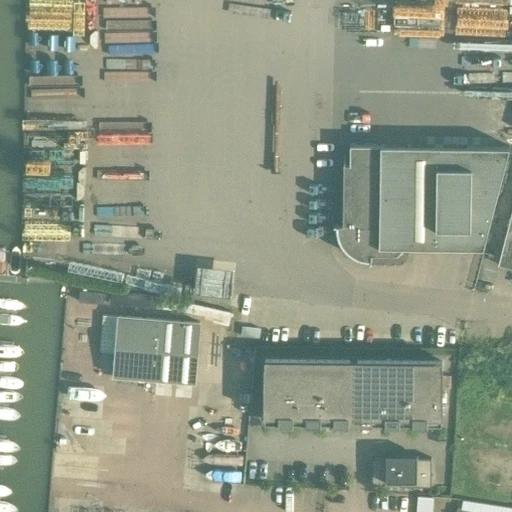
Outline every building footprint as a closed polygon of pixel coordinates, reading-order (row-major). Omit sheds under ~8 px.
[(484,247),(510,146),(350,144),(350,163),(344,163),(343,226),(336,225),(337,229),(337,232),(338,235),(339,239),(341,242),(342,246),(344,248),(347,251),(350,253),(353,255),(357,257),(361,259),(366,260),(371,261),(371,254),(394,254),(394,246),(484,247)] [(511,213),(499,264),(511,267),(511,213)] [(197,291),(232,294),(235,266),(199,263),(197,291)] [(106,314),(104,348),(118,349),(120,315),(106,314)] [(200,322),(120,315),(118,349),(115,376),(196,383),(200,322)] [(351,358),(266,357),(266,422),(443,423),(443,358),(358,358),(358,360),(351,360),(351,358)] [(373,456),(373,483),(390,483),(390,479),(402,479),(402,485),(433,485),(433,457),(419,457),(419,454),(388,454),(388,456),(373,456)] [(432,511),(434,497),(418,496),(416,511),(432,511)]
